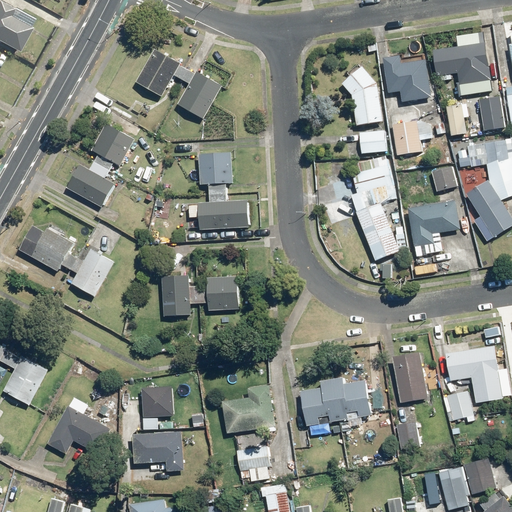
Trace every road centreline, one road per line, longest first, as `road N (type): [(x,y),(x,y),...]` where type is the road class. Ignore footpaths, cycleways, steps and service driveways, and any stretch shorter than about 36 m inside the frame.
road 1 (residential): [(280,29),(292,225),(298,249),(337,296),(384,312),(511,293)]
road 2 (secondary): [(0,198),(108,0)]
road 3 (residential): [(464,0),(280,29)]
